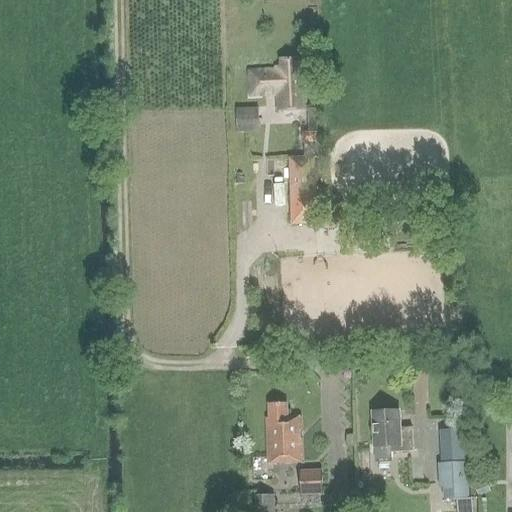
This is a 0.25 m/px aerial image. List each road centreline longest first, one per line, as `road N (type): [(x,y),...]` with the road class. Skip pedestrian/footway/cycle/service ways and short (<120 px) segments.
road 1 (track): [(205,366),(139,359),(122,327),(116,0)]
road 2 (unclassified): [(511,393),(443,361),(205,366)]
